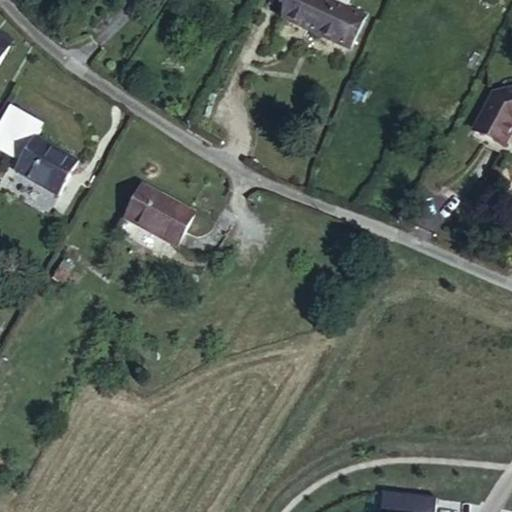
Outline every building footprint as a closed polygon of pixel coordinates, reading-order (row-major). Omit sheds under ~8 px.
[(351,53),(367,20),(347,10),(328,0),(326,0),(294,0),(285,20),(351,53)] [(327,0),(328,0),(347,10),(351,0),(327,0)] [(511,90),(499,93),(477,137),(506,152),(511,140),(511,90)] [(26,157),(17,173),(59,198),(78,165),(38,142),(48,124),(16,105),(0,131),(0,141),(21,154),(24,150),(29,153),(26,157)] [(144,188),(127,220),(178,249),(196,215),(144,188)] [(433,511),(435,499),(381,494),(379,511),(433,511)]
